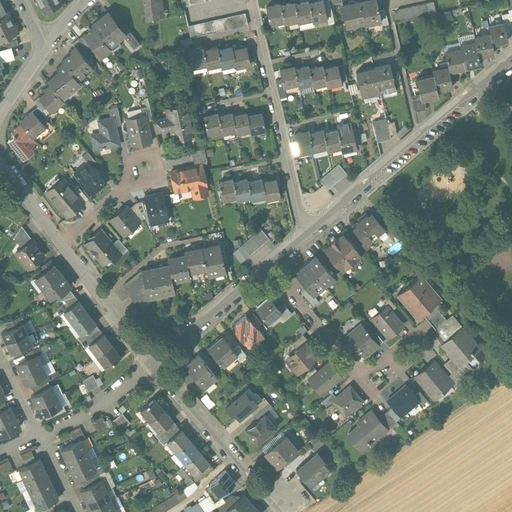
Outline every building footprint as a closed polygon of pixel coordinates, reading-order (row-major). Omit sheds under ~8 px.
[(0,0),(0,18),(8,14),(0,0)] [(61,5),(58,0),(36,0),(44,14),(61,5)] [(142,0),(145,19),(159,18),(156,0),(142,0)] [(326,0),(322,1),(326,18),(332,17),(328,0),(326,0)] [(375,0),(366,0),(359,2),(364,23),(364,25),(381,21),(375,0)] [(309,4),(312,19),(312,21),(326,18),(322,1),(309,4)] [(433,1),(396,10),(399,21),(436,13),(433,1)] [(294,5),(298,20),(297,20),(298,22),(312,19),(309,4),(308,2),(295,5),(294,5)] [(359,2),(341,6),(346,27),(364,23),(359,2)] [(280,6),(284,21),(283,22),(284,24),(297,20),(298,20),(294,5),(295,5),(294,3),(281,6),(280,6)] [(280,4),(266,7),(270,25),(283,22),(284,21),(280,6),(281,6),(280,4)] [(94,28),(109,46),(124,34),(120,28),(107,12),(91,24),(94,28)] [(239,15),(241,26),(247,25),(245,13),(239,15)] [(8,14),(0,18),(0,42),(18,33),(8,14)] [(504,23),(505,29),(511,28),(508,14),(501,15),(503,23),(504,23)] [(233,16),(236,28),(241,26),(239,15),(233,16)] [(227,17),(230,29),(236,28),(233,16),(227,17)] [(222,19),(224,30),(230,29),(227,17),(222,19)] [(216,20),(219,32),(224,30),(222,19),(216,20)] [(210,21),(213,33),(219,32),(216,20),(210,21)] [(210,21),(205,22),(207,34),(213,33),(210,21)] [(205,22),(199,24),(202,35),(207,34),(205,22)] [(489,34),(492,44),(508,41),(505,29),(504,23),(503,23),(488,27),(489,34)] [(199,24),(193,25),(196,37),(202,35),(199,24)] [(120,28),(124,34),(134,47),(133,48),(134,49),(140,44),(125,25),(120,28)] [(193,25),(187,26),(190,38),(196,37),(193,25)] [(84,36),(90,44),(99,56),(110,47),(109,46),(94,28),(85,35),(84,36)] [(77,38),(85,48),(90,44),(84,36),(85,35),(84,33),(77,38)] [(475,42),(478,57),(494,54),(492,44),(489,34),(474,38),(475,42)] [(76,46),(80,52),(85,48),(77,38),(72,43),(75,46),(76,46)] [(17,40),(6,43),(8,48),(11,47),(18,45),(17,40)] [(460,49),(464,69),(480,65),(478,57),(475,42),(459,46),(460,49)] [(63,62),(77,80),(78,80),(84,75),(82,73),(91,66),(80,52),(76,46),(75,46),(72,49),(71,50),(71,51),(71,52),(71,53),(62,61),(63,62)] [(0,50),(0,66),(1,69),(4,68),(2,63),(14,59),(11,47),(8,48),(0,50)] [(203,51),(206,65),(206,68),(220,65),(221,64),(217,50),(218,50),(217,47),(203,51)] [(217,50),(221,64),(220,65),(221,68),(235,64),(232,50),(232,47),(218,50),(217,50)] [(232,50),(235,64),(235,67),(250,64),(246,47),(232,50)] [(188,51),(192,68),(206,65),(203,51),(203,48),(188,51)] [(448,68),(449,72),(464,69),(460,49),(444,53),(448,68)] [(51,84),(62,99),(77,88),(75,86),(80,83),(78,80),(77,80),(63,62),(56,68),(59,72),(47,81),(50,84),(51,84)] [(343,64),(337,66),(341,83),(347,81),(343,64)] [(374,68),(378,88),(394,84),(389,64),(374,68)] [(294,66),(279,70),(281,79),(283,86),(284,86),(297,83),(294,69),(295,69),(294,66)] [(295,69),(294,69),(297,83),(298,86),(311,83),(312,83),(309,69),(309,66),(295,69)] [(309,69),(312,83),(311,83),(312,86),(326,83),(323,69),(324,69),(323,66),(309,69)] [(324,69),(323,69),(326,83),(327,86),(341,83),(337,66),(324,69)] [(374,68),(355,72),(361,96),(379,92),(378,88),(374,68)] [(432,71),(433,75),(437,91),(452,87),(449,72),(448,68),(432,71)] [(433,75),(416,79),(420,98),(421,100),(427,98),(428,99),(438,97),(437,91),(433,75)] [(284,86),(283,86),(281,79),(275,80),(279,98),(286,97),(284,86)] [(39,97),(47,107),(50,111),(64,100),(62,99),(51,84),(50,84),(44,90),(45,92),(39,97)] [(38,107),(42,111),(47,107),(39,97),(34,101),(38,107)] [(421,100),(420,98),(411,100),(414,112),(426,110),(424,102),(422,103),(421,100)] [(193,135),(186,105),(163,110),(164,118),(154,121),(156,132),(167,129),(169,140),(193,135)] [(145,115),(147,121),(152,120),(149,106),(140,108),(142,115),(145,115)] [(32,112),(39,121),(46,116),(42,111),(38,107),(32,112)] [(113,118),(115,127),(121,125),(117,107),(108,109),(110,119),(113,118)] [(21,124),(31,137),(44,127),(39,121),(32,112),(19,122),(21,124)] [(232,117),(236,131),(235,131),(236,134),(250,130),(247,116),(247,113),(233,116),(232,117)] [(247,116),(250,130),(250,133),(265,130),(261,113),(247,116)] [(218,114),(203,117),(207,134),(221,131),(218,117),(218,114)] [(218,117),(221,131),(221,134),(235,131),(236,131),(232,117),(233,116),(232,114),(218,117)] [(142,115),(126,119),(132,146),(152,142),(147,121),(145,115),(142,115)] [(119,145),(115,127),(113,118),(110,119),(97,121),(100,136),(91,138),(93,151),(119,145)] [(387,123),(386,119),(372,122),(377,141),(390,138),(389,135),(387,123)] [(393,122),(387,123),(389,135),(396,134),(393,122)] [(31,137),(21,124),(16,128),(11,141),(24,158),(33,150),(31,147),(36,143),(31,137)] [(309,133),(313,150),(326,147),(323,133),(324,133),(323,130),(309,133)] [(323,133),(326,147),(327,150),(340,147),(341,147),(338,133),(338,130),(324,133),(323,133)] [(338,133),(341,147),(340,147),(341,150),(356,147),(352,130),(338,133)] [(309,131),(294,134),(298,154),(313,150),(309,133),(309,131)] [(194,166),(198,165),(197,163),(206,161),(204,149),(191,151),(194,166)] [(106,183),(88,161),(84,165),(85,166),(76,174),(75,172),(74,173),(92,194),(106,183)] [(206,185),(201,164),(198,165),(194,166),(170,171),(174,192),(193,188),(195,197),(205,195),(203,186),(206,185)] [(334,169),(341,178),(346,174),(338,165),(334,169)] [(334,169),(329,173),(337,182),(341,178),(334,169)] [(329,173),(324,176),(332,186),(337,182),(329,173)] [(332,186),(324,176),(320,181),(327,190),(332,186)] [(74,193),(62,179),(46,193),(66,217),(75,209),(75,208),(74,205),(80,201),(80,200),(74,193)] [(233,180),(218,183),(222,200),(236,197),(233,183),(233,180)] [(233,183),(236,197),(236,200),(250,197),(247,183),(248,183),(247,180),(233,183)] [(248,183),(247,183),(250,197),(251,200),(264,197),(265,197),(262,183),(262,180),(248,183)] [(262,183),(265,197),(264,197),(265,200),(280,196),(276,180),(262,183)] [(79,188),(74,193),(80,200),(80,201),(82,203),(87,199),(79,188)] [(151,210),(154,223),(169,219),(166,207),(163,195),(163,192),(144,197),(144,201),(147,211),(151,210)] [(163,195),(166,207),(171,206),(169,194),(163,195)] [(135,203),(142,215),(142,214),(148,213),(147,211),(144,201),(135,203)] [(128,209),(140,222),(144,219),(142,214),(142,215),(135,203),(128,209)] [(128,209),(125,206),(109,220),(123,236),(140,222),(128,209)] [(382,226),(371,213),(368,216),(365,216),(357,223),(357,225),(354,228),(361,236),(366,243),(384,228),(382,226)] [(387,222),(382,226),(384,228),(392,238),(397,233),(387,222)] [(22,247),(32,239),(22,225),(15,236),(22,247)] [(111,243),(99,229),(89,239),(90,240),(85,244),(89,250),(88,253),(93,258),(96,258),(102,264),(110,257),(113,261),(120,254),(111,243)] [(256,234),(264,243),(269,239),(261,230),(256,234)] [(251,238),(259,247),(264,243),(256,234),(251,238)] [(343,235),(337,239),(337,238),(335,238),(331,242),(332,243),(332,244),(325,249),(342,269),(360,255),(343,235)] [(369,246),(366,243),(361,236),(356,240),(364,251),(369,246)] [(247,242),(255,251),(259,247),(251,238),(247,242)] [(28,268),(45,256),(32,239),(22,247),(16,252),(28,268)] [(111,243),(120,254),(126,249),(118,239),(113,243),(111,243)] [(242,246),(250,255),(255,251),(247,242),(242,246)] [(201,248),(206,268),(205,268),(207,275),(225,271),(219,244),(201,248)] [(238,249),(245,259),(250,255),(242,246),(238,249)] [(185,255),(188,272),(205,268),(206,268),(201,248),(184,252),(185,255)] [(245,259),(238,249),(233,253),(240,263),(245,259)] [(190,278),(188,272),(185,255),(174,258),(171,256),(168,257),(167,259),(168,265),(172,281),(190,278)] [(306,264),(324,286),(333,278),(327,271),(328,270),(322,263),(321,264),(315,256),(306,264)] [(45,272),(54,265),(49,260),(40,267),(44,272),(44,271),(45,272)] [(324,286),(306,264),(294,274),(307,290),(312,296),(313,295),(324,286)] [(43,289),(62,275),(58,269),(58,270),(54,265),(45,272),(44,271),(44,272),(42,273),(40,273),(38,275),(37,276),(35,278),(43,289)] [(174,291),(172,281),(168,265),(154,268),(160,294),(174,291)] [(147,297),(160,294),(154,268),(141,271),(143,278),(144,285),(146,292),(147,297)] [(127,290),(143,278),(141,271),(140,271),(123,285),(127,290)] [(67,281),(62,275),(43,289),(50,298),(57,293),(59,294),(68,287),(70,286),(66,281),(67,281)] [(441,300),(420,276),(397,296),(418,320),(423,315),(427,320),(439,310),(439,311),(442,309),(437,303),(441,300)] [(130,295),(144,285),(143,278),(127,290),(130,295)] [(133,301),(146,292),(144,285),(130,295),(129,296),(133,301)] [(75,296),(68,287),(59,294),(61,301),(75,296)] [(313,295),(312,296),(307,290),(302,294),(313,307),(318,302),(313,295)] [(137,307),(147,299),(147,297),(146,292),(133,301),(137,306),(137,307)] [(278,308),(268,296),(254,307),(266,322),(272,317),(275,317),(278,314),(281,312),(278,308)] [(386,305),(391,311),(396,308),(387,297),(382,301),(386,306),(386,305)] [(149,306),(147,299),(137,307),(137,306),(135,307),(140,313),(149,306)] [(64,312),(72,323),(86,313),(77,301),(69,307),(63,312),(64,312)] [(60,315),(64,312),(63,312),(69,307),(65,303),(56,310),(60,315)] [(281,312),(278,314),(283,319),(290,314),(283,304),(278,308),(281,312)] [(386,305),(386,306),(371,318),(388,338),(403,325),(391,311),(386,305)] [(439,311),(439,310),(427,320),(435,329),(440,324),(447,319),(439,311)] [(94,324),(86,313),(72,323),(80,334),(94,324)] [(263,336),(245,315),(230,327),(249,349),(263,336)] [(449,335),(460,325),(452,315),(447,319),(440,324),(449,335)] [(5,323),(8,330),(22,324),(19,317),(5,323)] [(1,334),(6,344),(27,334),(22,324),(8,330),(1,334)] [(98,329),(94,324),(80,334),(76,337),(80,343),(98,329)] [(378,346),(360,325),(347,336),(364,357),(378,346)] [(479,348),(460,325),(449,335),(451,337),(443,343),(454,355),(448,360),(457,371),(458,371),(462,368),(459,365),(463,361),(470,368),(475,369),(479,365),(480,360),(474,352),(479,348)] [(102,335),(98,329),(80,343),(84,348),(89,345),(88,345),(102,335)] [(376,333),(371,337),(379,346),(383,342),(376,333)] [(32,344),(27,334),(6,344),(11,354),(32,344)] [(306,342),(307,344),(310,342),(303,334),(291,344),(296,350),(306,342)] [(110,346),(102,335),(88,345),(89,345),(97,356),(110,346)] [(226,342),(221,335),(207,347),(223,366),(236,355),(237,355),(232,349),(230,346),(230,344),(228,342),(226,342)] [(307,344),(306,342),(296,350),(294,352),(296,355),(293,357),(292,357),(287,361),(297,373),(317,356),(307,344)] [(232,349),(237,355),(236,355),(240,359),(246,355),(238,345),(232,349)] [(110,346),(97,356),(105,367),(119,357),(110,346)] [(28,359),(37,355),(41,353),(38,348),(26,354),(28,359)] [(21,375),(42,365),(37,355),(28,359),(16,365),(21,375)] [(216,377),(199,356),(186,366),(204,388),(216,377)] [(457,371),(448,360),(443,364),(451,373),(456,379),(461,375),(458,371),(457,371)] [(447,377),(433,361),(415,377),(433,398),(451,384),(451,383),(446,377),(447,377)] [(341,377),(329,362),(314,375),(309,379),(309,380),(321,394),(341,377)] [(47,376),(42,365),(21,375),(25,386),(29,384),(47,376)] [(309,380),(309,379),(314,375),(310,370),(300,378),(305,383),(309,380)] [(456,379),(451,373),(447,377),(446,377),(451,383),(451,384),(454,387),(459,383),(456,379)] [(88,378),(93,389),(98,386),(93,375),(88,378)] [(29,384),(32,389),(47,382),(49,381),(47,376),(29,384)] [(93,389),(88,378),(82,381),(88,391),(93,389)] [(34,395),(50,387),(47,382),(32,389),(34,395)] [(414,396),(405,385),(387,401),(400,417),(419,401),(414,396)] [(35,407),(57,397),(52,386),(50,387),(34,395),(31,396),(35,407)] [(362,402),(349,386),(335,398),(332,401),(344,416),(362,402)] [(414,396),(419,401),(422,405),(427,401),(419,391),(414,396)] [(247,397),(243,392),(226,407),(231,413),(234,413),(238,418),(248,410),(256,404),(256,403),(251,397),(247,397)] [(332,401),(335,398),(331,393),(321,402),(325,406),(332,401)] [(62,407),(57,397),(35,407),(40,417),(43,416),(62,407)] [(256,403),(256,404),(248,410),(253,416),(268,403),(263,397),(256,403)] [(140,409),(150,421),(163,409),(153,398),(140,409)] [(273,408),(268,403),(253,416),(257,421),(265,414),(265,415),(273,408)] [(0,424),(15,417),(10,407),(7,409),(0,412),(0,424)] [(62,407),(43,416),(46,421),(64,412),(62,407)] [(172,421),(163,409),(150,421),(159,431),(159,432),(164,427),(172,421)] [(378,419),(385,427),(385,426),(388,429),(396,421),(387,411),(378,419)] [(378,419),(373,413),(366,419),(364,416),(358,421),(360,424),(349,433),(362,449),(380,434),(378,432),(385,427),(378,419)] [(122,414),(117,418),(125,426),(129,423),(122,414)] [(265,415),(265,414),(257,421),(246,430),(257,444),(276,428),(276,427),(278,425),(274,420),(271,422),(265,415)] [(15,417),(0,424),(0,436),(20,427),(15,417)] [(92,421),(94,427),(104,422),(102,417),(92,421)] [(125,426),(117,418),(113,422),(120,430),(125,426)] [(107,427),(104,422),(94,427),(97,432),(107,427)] [(72,437),(82,433),(79,427),(69,432),(72,437)] [(159,440),(168,432),(164,427),(159,432),(159,431),(154,435),(159,440)] [(7,440),(18,435),(15,430),(4,435),(7,440)] [(167,441),(176,452),(189,441),(180,430),(172,436),(167,441)] [(72,438),(69,432),(59,437),(61,442),(72,438)] [(167,441),(172,436),(168,432),(159,440),(163,445),(167,441)] [(72,438),(74,443),(84,438),(82,433),(72,438)] [(288,439),(285,436),(265,452),(276,466),(296,449),(293,446),(294,443),(291,439),(288,439)] [(65,459),(86,449),(82,439),(60,449),(65,459)] [(326,440),(325,440),(318,439),(309,446),(313,451),(326,440)] [(176,452),(185,463),(198,451),(189,441),(176,452)] [(70,469),(91,459),(86,449),(65,459),(70,469)] [(20,455),(23,461),(33,456),(30,450),(20,455)] [(208,462),(198,451),(185,463),(194,473),(195,474),(208,463),(208,462)] [(325,460),(316,451),(306,460),(321,477),(330,469),(323,461),(325,460)] [(23,461),(25,466),(35,461),(33,456),(23,461)] [(91,459),(95,468),(101,466),(96,457),(91,459)] [(18,469),(23,479),(44,469),(40,459),(18,469)] [(91,459),(70,469),(74,479),(96,469),(95,468),(91,459)] [(321,477),(306,460),(295,469),(303,479),(305,477),(312,485),(321,477)] [(0,469),(1,471),(11,466),(8,461),(0,464),(0,469)] [(208,462),(208,463),(195,474),(194,473),(190,477),(194,482),(214,468),(209,462),(208,462)] [(3,477),(14,472),(11,466),(1,471),(3,477)] [(23,479),(28,489),(49,479),(44,469),(23,479)] [(96,475),(94,470),(78,477),(81,483),(96,475)] [(235,483),(225,471),(206,487),(211,492),(216,499),(221,495),(235,483)] [(22,491),(28,489),(23,479),(16,483),(20,492),(22,491)] [(28,489),(32,498),(53,488),(49,479),(28,489)] [(80,490),(84,500),(106,490),(101,480),(80,490)] [(178,502),(189,495),(197,486),(194,482),(145,511),(164,511),(168,508),(178,502)] [(169,487),(163,489),(166,496),(172,493),(169,487)] [(58,498),(53,488),(32,498),(37,508),(52,501),(58,498)] [(27,501),(32,498),(28,489),(22,491),(27,501)] [(84,500),(89,509),(110,499),(106,490),(84,500)] [(216,499),(211,492),(192,505),(191,503),(184,508),(185,509),(180,511),(206,511),(219,504),(225,500),(221,495),(216,499)] [(225,511),(244,511),(252,505),(244,495),(236,502),(225,511)] [(225,511),(236,502),(231,496),(225,500),(219,504),(225,511)] [(89,509),(90,511),(108,511),(115,509),(110,499),(89,509)] [(42,511),(55,506),(52,501),(37,508),(33,509),(34,511),(42,511)]
